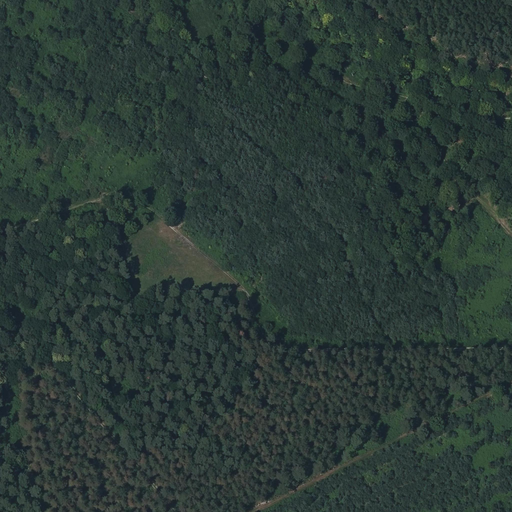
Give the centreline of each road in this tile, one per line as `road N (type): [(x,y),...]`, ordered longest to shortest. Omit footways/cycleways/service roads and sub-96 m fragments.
road 1 (track): [(0,247),(104,197),(135,200),(239,281),(287,349),(511,348)]
road 2 (track): [(0,387),(40,367),(171,511)]
